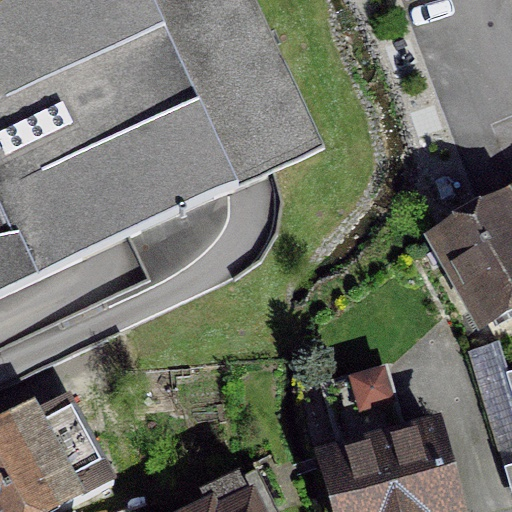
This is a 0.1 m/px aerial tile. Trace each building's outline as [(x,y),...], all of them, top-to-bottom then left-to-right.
[(0,0),(0,293),(131,235),(140,254),(153,283),(202,254),(225,222),(226,192),(253,179),(324,147),(257,0),(0,0)] [(511,133),(496,142),(511,174),(511,133)] [(511,194),(436,240),(485,321),(511,305),(511,194)] [(511,354),(479,364),(511,475),(511,354)] [(319,393),(352,511),(444,511),(405,369),(319,393)] [(0,441),(0,511),(95,511),(118,499),(64,405),(0,441)] [(251,511),(244,496),(210,511),(251,511)]
